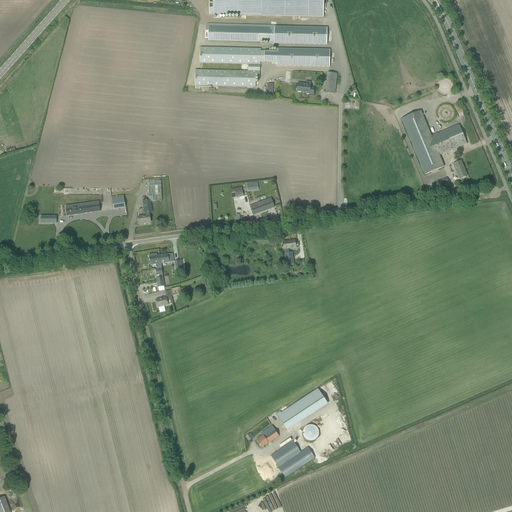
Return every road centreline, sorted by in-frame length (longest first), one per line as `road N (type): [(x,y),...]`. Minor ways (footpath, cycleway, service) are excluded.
road 1 (unclassified): [(0,262),(495,192)]
road 2 (track): [(191,511),(130,243)]
road 3 (secondary): [(511,178),(436,1)]
